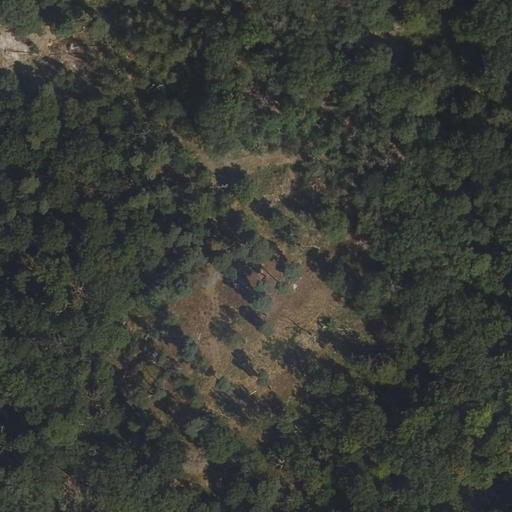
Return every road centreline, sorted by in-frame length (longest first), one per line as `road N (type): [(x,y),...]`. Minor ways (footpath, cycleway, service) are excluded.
road 1 (track): [(27,511),(66,496),(113,449),(141,383),(169,102),(197,0)]
road 2 (track): [(511,235),(169,102)]
